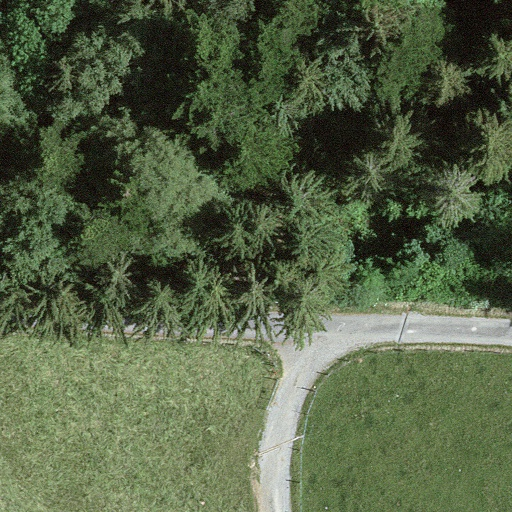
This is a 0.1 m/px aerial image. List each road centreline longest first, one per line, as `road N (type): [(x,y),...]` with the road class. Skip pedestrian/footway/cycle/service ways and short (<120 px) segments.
road 1 (track): [(511,333),(0,303)]
road 2 (track): [(290,511),(283,447),(297,384),(331,320)]
